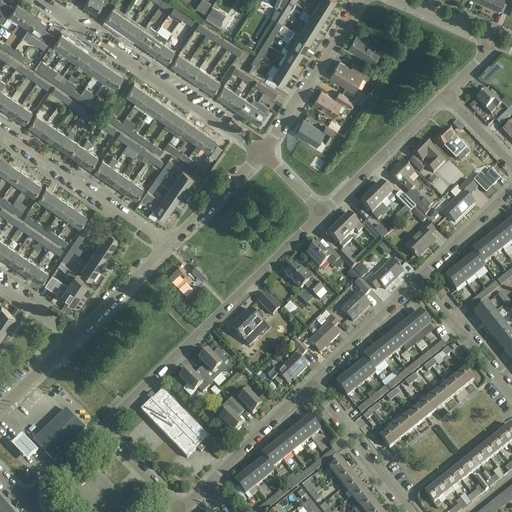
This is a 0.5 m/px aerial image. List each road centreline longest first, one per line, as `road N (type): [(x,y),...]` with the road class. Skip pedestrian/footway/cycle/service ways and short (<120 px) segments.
road 1 (residential): [(103,429),(320,212)]
road 2 (residential): [(264,154),(36,0)]
road 3 (residential): [(165,247),(0,135)]
road 4 (residential): [(264,154),(358,0)]
road 5 (residential): [(320,212),(445,94)]
road 6 (residential): [(310,385),(410,511)]
road 7 (residential): [(310,385),(420,279)]
road 8 (residential): [(511,395),(420,279)]
road 9 (residential): [(208,484),(310,385)]
road 10 (residential): [(165,247),(264,154)]
road 11 (residential): [(70,338),(165,247)]
road 12 (residential): [(420,279),(511,190)]
